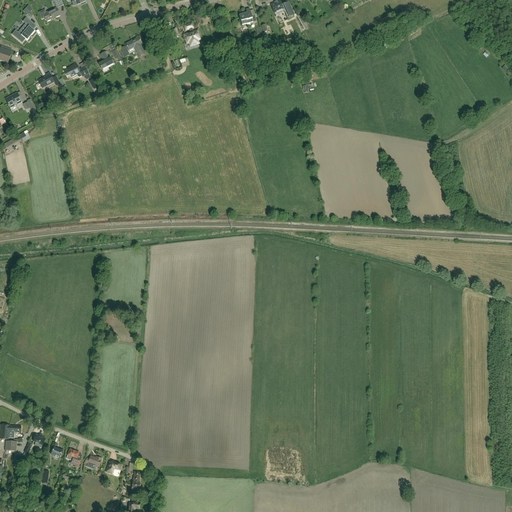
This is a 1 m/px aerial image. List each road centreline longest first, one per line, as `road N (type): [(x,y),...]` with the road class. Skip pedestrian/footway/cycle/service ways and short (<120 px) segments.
road 1 (track): [(149,14),(167,69),(0,144)]
road 2 (unclassified): [(152,511),(152,476),(144,465),(0,402)]
road 3 (tertiary): [(0,86),(77,39),(146,15)]
